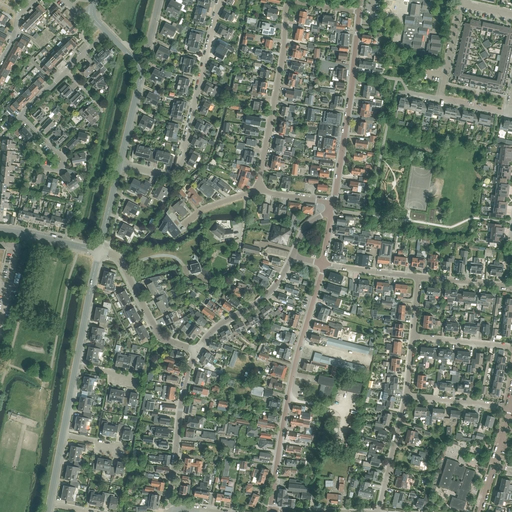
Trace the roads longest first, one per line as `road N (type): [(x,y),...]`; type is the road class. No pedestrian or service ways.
road 1 (unclassified): [(269,508),(323,263)]
road 2 (residential): [(119,164),(168,176),(178,170),(219,0)]
road 3 (residential): [(331,206),(358,11)]
road 4 (residential): [(259,190),(288,2)]
road 5 (unclassified): [(192,351),(177,420),(172,511)]
road 6 (residential): [(192,351),(161,339),(120,260),(98,251)]
road 7 (residential): [(292,255),(266,295),(192,351)]
